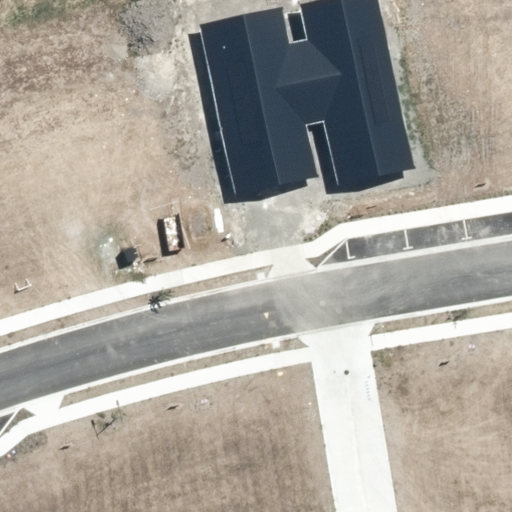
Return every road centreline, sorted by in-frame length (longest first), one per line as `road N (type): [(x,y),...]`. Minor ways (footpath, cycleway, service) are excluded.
road 1 (residential): [(0,372),(330,298)]
road 2 (residential): [(330,298),(368,511)]
road 3 (residential): [(330,298),(511,270)]
